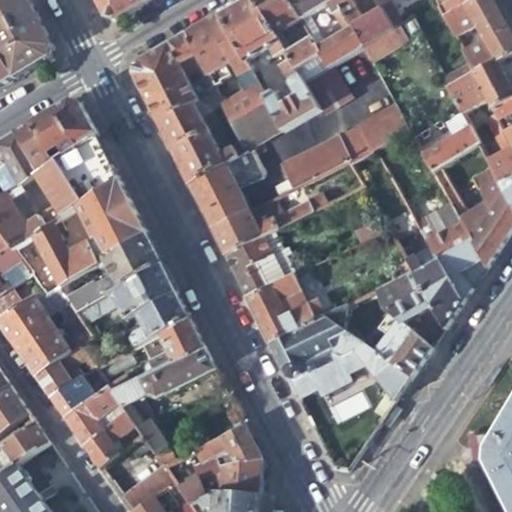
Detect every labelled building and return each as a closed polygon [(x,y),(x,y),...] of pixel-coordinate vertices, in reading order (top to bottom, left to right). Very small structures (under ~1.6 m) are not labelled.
[(55,48),(30,0),(0,0),(0,90),(4,87),(17,80),(37,68),(52,59),(55,48)] [(96,0),(106,18),(117,20),(141,6),(150,0),(96,0)] [(266,73),(257,78),(271,105),(285,131),(286,132),(321,111),(305,84),(297,69),(285,48),(276,33),(257,0),(245,0),(237,5),(221,15),(249,63),(272,49),(276,58),(281,55),(288,66),(284,69),(299,97),(285,105),(278,92),(275,92),(266,73)] [(257,0),(276,33),(303,18),(292,0),(257,0)] [(304,20),(330,4),(337,0),(336,0),(292,0),(303,18),(304,20)] [(330,4),(333,9),(336,15),(346,31),(352,27),(337,0),(330,4)] [(353,0),(336,0),(337,0),(352,27),(364,47),(389,32),(393,30),(375,0),(370,0),(377,12),(364,20),(353,0)] [(375,0),(393,30),(401,24),(387,0),(375,0)] [(448,0),(456,14),(479,0),(448,0)] [(489,40),(472,50),(467,53),(473,63),(479,74),(511,55),(511,35),(502,19),(491,0),(479,0),(456,14),(453,16),(448,19),(458,37),(463,35),(479,25),(489,40)] [(444,11),(448,19),(453,16),(449,9),(444,11)] [(248,92),(224,105),(235,124),(271,105),(257,78),(249,63),(221,15),(207,23),(188,34),(216,87),(223,84),(222,81),(233,76),(229,67),(234,65),(248,92)] [(346,31),(319,47),(324,54),(322,54),(327,62),(331,68),(332,67),(364,48),(364,47),(352,27),(346,31)] [(397,45),(389,32),(364,47),(364,48),(370,60),(397,45)] [(216,109),(219,108),(224,105),(216,87),(188,34),(166,48),(136,66),(135,76),(139,83),(149,104),(160,124),(196,104),(201,101),(188,76),(197,71),(216,109)] [(472,50),(463,35),(458,37),(467,53),(472,50)] [(289,46),(285,48),(297,69),(312,60),(322,54),(324,54),(319,47),(314,37),(292,49),(289,46)] [(511,55),(479,74),(477,76),(490,99),(497,112),(511,103),(511,55)] [(321,74),(312,60),(297,69),(305,84),(321,74)] [(325,71),(331,68),(327,62),(322,65),(325,71)] [(445,78),(452,90),(477,76),(479,74),(473,63),(445,78)] [(348,94),(332,67),(331,68),(325,71),(321,74),(319,75),(335,102),(348,94)] [(335,102),(319,75),(305,84),(321,111),(335,102)] [(465,114),(490,99),(477,76),(452,90),(464,112),(465,114)] [(503,121),(511,115),(511,103),(497,112),(503,121)] [(54,155),(59,152),(64,148),(69,156),(100,136),(86,106),(73,104),(42,122),(20,135),(43,173),(59,163),(54,155)] [(223,156),(196,104),(160,124),(176,155),(191,185),(240,156),(236,149),(223,156)] [(234,137),(240,135),(235,124),(224,105),(219,108),(234,137)] [(271,105),(235,124),(240,135),(249,152),(255,148),(285,131),(271,105)] [(296,190),(303,187),(352,162),(409,133),(397,109),(284,167),(296,190)] [(443,124),(447,132),(452,139),(424,157),(434,173),(442,169),(441,167),(451,162),(482,144),(476,133),(472,126),(465,114),(464,112),(443,124)] [(492,161),(496,168),(511,199),(511,136),(510,133),(503,121),(497,112),(487,118),(506,153),(492,161)] [(477,122),(472,126),(476,133),(481,130),(477,122)] [(419,148),(424,157),(452,139),(447,132),(419,148)] [(5,191),(8,196),(27,184),(39,176),(43,173),(20,135),(0,147),(0,172),(10,167),(19,181),(5,191)] [(30,189),(27,184),(8,196),(0,201),(0,225),(16,252),(18,251),(37,238),(57,225),(84,207),(123,181),(109,153),(100,136),(69,156),(64,160),(61,162),(59,163),(43,173),(39,176),(58,207),(29,227),(14,200),(30,189)] [(59,152),(64,160),(69,156),(64,148),(59,152)] [(266,168),(255,148),(249,152),(240,156),(191,185),(200,202),(215,231),(252,212),(240,189),(261,179),(264,176),(265,173),(266,168)] [(460,179),(451,162),(441,167),(442,169),(451,184),(460,179)] [(489,202),(468,214),(480,233),(494,260),(510,236),(511,233),(511,199),(496,168),(476,179),(489,202)] [(74,256),(57,225),(37,238),(65,287),(71,284),(101,267),(151,236),(136,208),(123,181),(84,207),(92,218),(105,210),(119,239),(104,249),(111,259),(107,260),(102,252),(98,254),(93,245),(74,256)] [(454,189),(460,200),(465,197),(459,186),(454,189)] [(260,229),(252,212),(215,231),(221,244),(228,257),(267,237),(275,233),(290,225),(312,213),(307,205),(283,217),(275,201),(266,205),(255,211),(263,227),(260,229)] [(419,223),(433,247),(440,259),(464,304),(473,291),(460,274),(484,259),(475,241),(461,218),(452,203),(437,214),(419,223)] [(468,214),(461,218),(475,241),(480,233),(468,214)] [(0,259),(1,261),(16,252),(0,225),(0,259)] [(267,237),(228,257),(239,278),(252,303),(298,279),(290,263),(294,261),(289,250),(284,252),(275,233),(267,237)] [(480,233),(475,241),(484,259),(488,268),(491,264),(494,260),(480,233)] [(397,239),(415,271),(432,305),(446,331),(456,315),(464,304),(440,259),(425,267),(406,234),(397,239)] [(77,295),(71,284),(65,287),(62,289),(73,306),(79,314),(166,267),(157,248),(151,236),(101,267),(105,273),(111,270),(117,281),(103,288),(95,285),(77,295)] [(26,261),(18,251),(16,252),(1,261),(0,262),(0,298),(3,296),(17,286),(13,281),(10,283),(5,276),(26,261)] [(488,268),(484,259),(460,274),(473,291),(478,284),(488,268)] [(129,324),(140,318),(180,294),(172,278),(166,267),(79,314),(86,326),(120,308),(129,324)] [(419,313),(432,305),(415,271),(378,290),(388,308),(397,317),(401,320),(404,323),(419,313)] [(312,306),(298,279),(252,303),(261,321),(273,345),(328,317),(321,300),(312,306)] [(30,304),(17,286),(3,296),(0,298),(0,321),(2,324),(30,304)] [(59,313),(73,306),(62,289),(52,295),(59,313)] [(139,350),(148,345),(161,338),(193,320),(187,307),(180,294),(140,318),(147,332),(134,339),(139,350)] [(39,297),(30,304),(2,324),(39,378),(73,353),(39,297)] [(349,306),(328,317),(273,345),(291,380),(298,382),(312,374),(313,368),(340,354),(344,358),(355,352),(397,403),(412,380),(371,349),(348,332),(349,306)] [(389,327),(393,330),(401,320),(397,317),(389,327)] [(145,367),(150,377),(207,348),(198,330),(193,320),(161,338),(170,354),(157,360),(145,367)] [(375,344),(371,349),(412,380),(425,361),(432,351),(404,323),(401,320),(393,330),(380,347),(375,344)] [(78,349),(82,346),(94,338),(89,329),(73,340),(78,349)] [(148,345),(157,360),(170,354),(161,338),(148,345)] [(91,357),(82,346),(78,349),(73,353),(39,378),(53,399),(81,379),(75,369),(91,357)] [(158,401),(219,371),(207,348),(150,377),(133,385),(116,393),(126,409),(135,403),(146,396),(150,393),(158,401)] [(487,387),(499,368),(495,366),(483,385),(487,387)] [(97,367),(87,374),(95,386),(105,379),(97,367)] [(0,396),(14,389),(0,369),(0,396)] [(102,396),(95,386),(87,374),(81,379),(53,399),(70,421),(102,396)] [(111,386),(112,388),(116,393),(133,385),(127,376),(111,386)] [(112,412),(119,422),(129,413),(126,409),(116,393),(112,388),(102,396),(70,421),(88,448),(100,438),(110,429),(103,420),(112,412)] [(0,439),(32,416),(14,389),(0,396),(0,439)] [(157,416),(146,396),(135,403),(149,422),(155,418),(157,416)] [(173,444),(155,418),(149,422),(135,403),(126,409),(129,413),(144,434),(152,445),(154,450),(158,455),(173,444)] [(403,411),(398,408),(387,426),(391,429),(403,411)] [(234,425),(243,421),(238,409),(228,414),(234,425)] [(511,511),(511,409),(496,437),(491,446),(489,449),(487,463),(511,511)] [(106,447),(95,458),(104,470),(131,446),(144,434),(129,413),(119,422),(110,429),(100,438),(106,447)] [(6,448),(20,468),(52,444),(38,424),(6,448)] [(218,459),(219,462),(233,457),(238,470),(264,463),(250,434),(248,429),(201,450),(207,463),(218,459)] [(144,434),(131,446),(139,456),(152,445),(144,434)] [(0,453),(0,457),(12,473),(20,468),(6,448),(0,453)] [(225,474),(238,470),(233,457),(219,462),(223,474),(225,474)] [(225,474),(224,499),(263,500),(264,496),(264,482),(265,464),(264,463),(238,470),(225,474)] [(165,465),(124,499),(133,511),(140,511),(177,482),(165,465)] [(51,511),(20,468),(12,473),(0,481),(0,507),(0,508),(3,511),(51,511)] [(201,479),(179,485),(192,504),(205,502),(207,501),(201,479)] [(177,482),(140,511),(197,511),(192,504),(179,485),(177,482)] [(218,510),(218,511),(262,511),(263,500),(224,499),(207,501),(205,502),(205,510),(207,510),(218,510)] [(197,511),(206,511),(207,510),(205,510),(205,502),(192,504),(197,511)]
